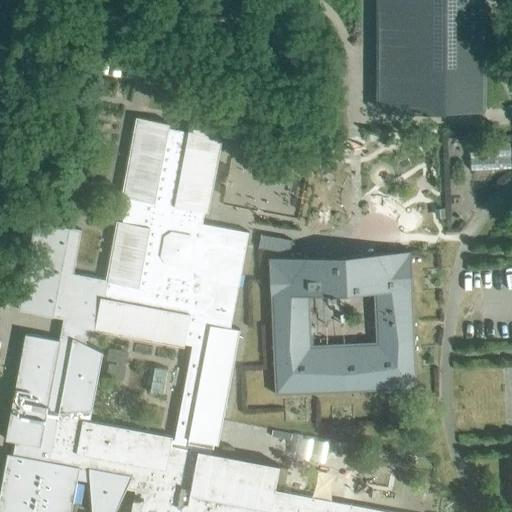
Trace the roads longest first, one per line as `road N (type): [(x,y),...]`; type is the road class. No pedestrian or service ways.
road 1 (track): [(71,0),(0,241)]
road 2 (unknown): [(511,117),(360,119)]
